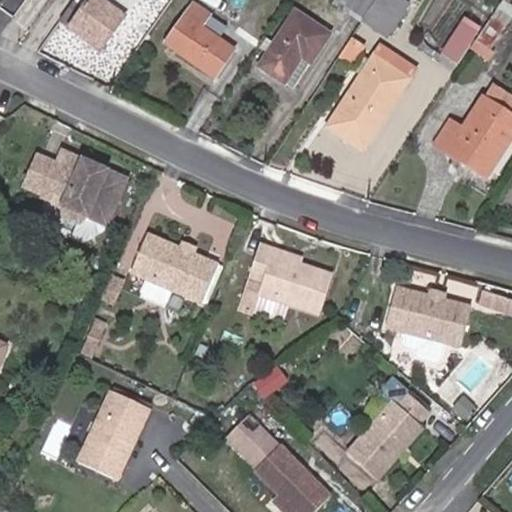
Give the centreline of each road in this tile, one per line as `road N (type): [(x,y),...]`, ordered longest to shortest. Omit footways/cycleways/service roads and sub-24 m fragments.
road 1 (residential): [(0,61),(325,224),(511,267)]
road 2 (residential): [(511,422),(423,511)]
